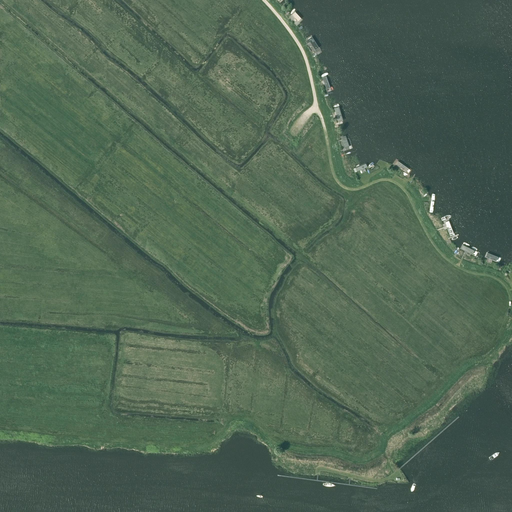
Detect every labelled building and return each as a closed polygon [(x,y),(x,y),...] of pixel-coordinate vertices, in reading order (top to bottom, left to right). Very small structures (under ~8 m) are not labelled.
[(295,10),(288,16),(297,26),(304,20),(295,10)] [(313,35),(306,39),(316,56),(322,53),(313,35)] [(327,76),(320,78),(325,95),(332,93),(327,76)] [(339,107),(332,109),(336,124),(344,121),(339,107)] [(347,135),(339,137),(344,155),(352,153),(347,135)] [(397,160),(393,166),(408,176),(412,170),(397,160)] [(355,168),(357,173),(369,169),(366,163),(355,168)] [(435,198),(426,197),(424,216),(433,217),(435,198)] [(449,220),(441,223),(448,240),(456,236),(449,220)] [(462,243),(458,252),(475,260),(479,251),(462,243)] [(486,252),(483,259),(498,265),(501,257),(486,252)]
